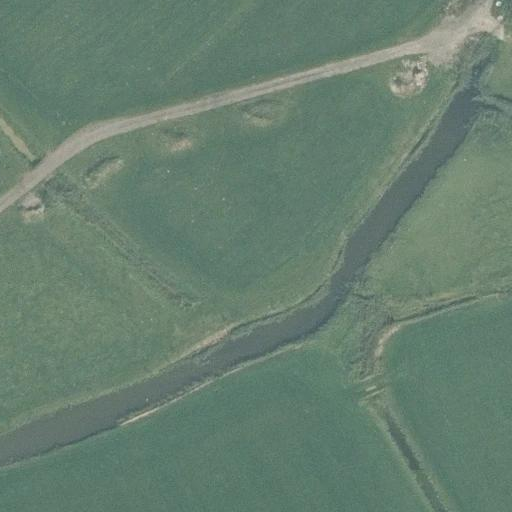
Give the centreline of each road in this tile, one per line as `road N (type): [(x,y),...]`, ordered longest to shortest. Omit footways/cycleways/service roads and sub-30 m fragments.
road 1 (track): [(511,43),(468,19),(442,38),(81,140),(0,207)]
road 2 (track): [(121,461),(239,407),(351,396),(421,352),(511,321)]
